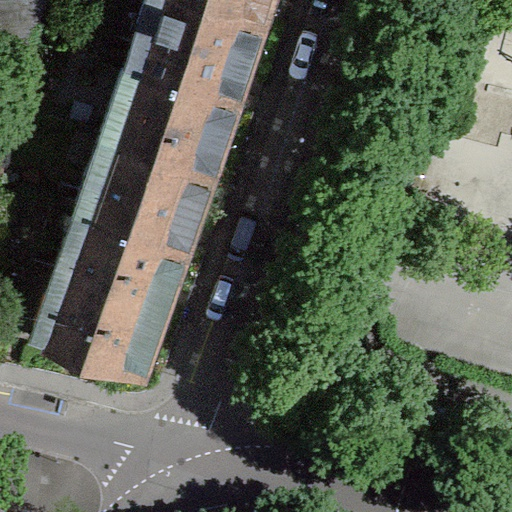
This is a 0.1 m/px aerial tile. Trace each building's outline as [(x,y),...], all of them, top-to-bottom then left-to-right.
[(43,0),(0,0),(0,42),(30,40),(43,0)] [(220,0),(160,0),(141,57),(239,90),(246,69),(264,13),(220,0)] [(268,0),(220,0),(264,13),(268,0)] [(0,124),(1,124),(30,40),(0,42),(0,124)] [(219,147),(239,90),(141,57),(116,132),(213,165),(219,147)] [(195,217),(213,165),(116,132),(90,207),(186,241),(195,217)] [(154,332),(186,241),(90,207),(45,333),(142,367),(154,332)]
